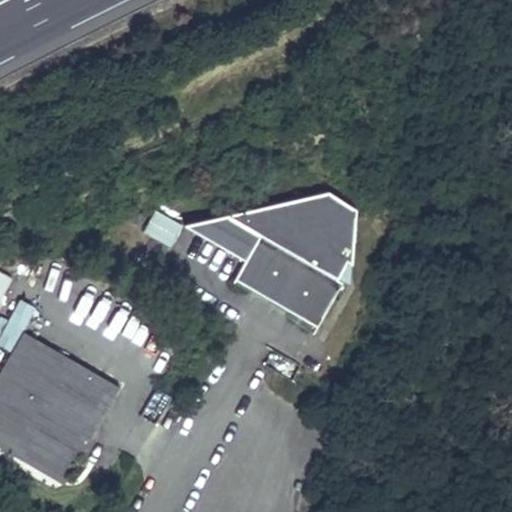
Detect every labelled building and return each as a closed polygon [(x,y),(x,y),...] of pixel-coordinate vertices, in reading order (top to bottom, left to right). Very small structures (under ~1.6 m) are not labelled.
[(311,332),(343,283),(338,279),(349,262),(353,265),(359,212),(332,193),(186,225),(245,263),(234,282),(311,332)] [(153,209),(141,232),(170,246),(181,223),(153,209)] [(0,296),(10,273),(0,269),(0,296)] [(46,345),(25,333),(5,367),(26,379),(46,345)] [(42,464),(65,477),(118,388),(46,345),(26,379),(5,367),(0,375),(0,438),(17,448),(21,441),(47,455),(42,464)] [(0,447),(61,484),(65,477),(42,464),(47,455),(21,441),(17,448),(0,438),(0,447)]
